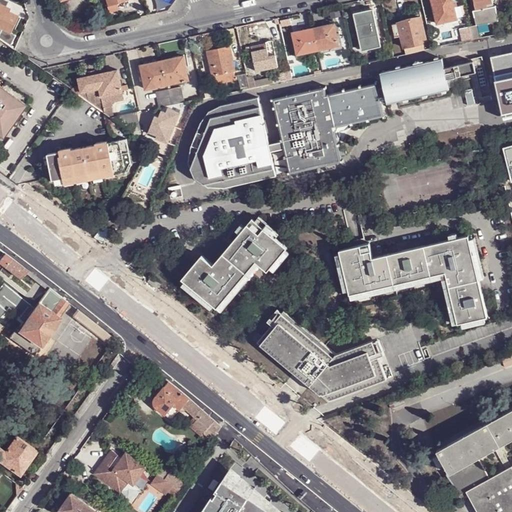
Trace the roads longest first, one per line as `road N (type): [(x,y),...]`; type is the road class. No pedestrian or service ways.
road 1 (tertiary): [(352,511),(140,340)]
road 2 (residential): [(22,511),(140,340)]
road 3 (tertiary): [(140,340),(0,231)]
road 4 (residential): [(204,19),(86,46),(46,39)]
